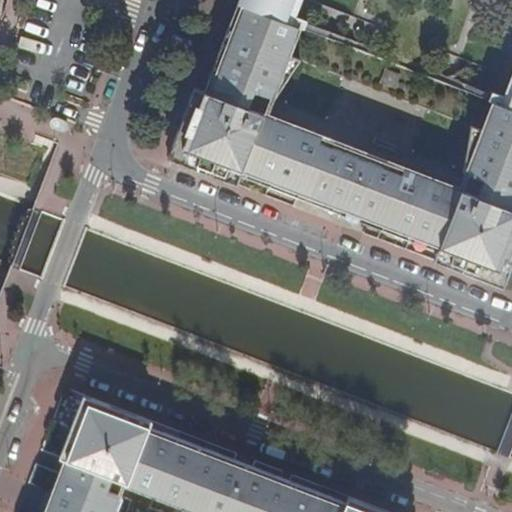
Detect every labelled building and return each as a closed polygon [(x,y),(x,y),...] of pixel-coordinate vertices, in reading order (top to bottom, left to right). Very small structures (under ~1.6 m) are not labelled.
[(238,0),(238,2),(259,10),(261,11),(264,0),(238,0)] [(264,0),(261,11),(297,25),(304,27),(306,21),(288,13),(293,0),(264,0)] [(207,83),(204,92),(209,95),(231,34),(247,39),(259,10),(238,2),(207,83)] [(226,170),(241,174),(243,168),(299,190),(317,142),(261,122),(264,115),(245,108),(253,91),(270,98),(286,55),(297,25),(261,11),(259,10),(247,39),(231,34),(209,95),(204,92),(176,162),(222,180),(226,170)] [(286,55),(270,98),(273,99),(299,59),(286,55)] [(498,102),(511,107),(511,87),(508,97),(491,90),(488,98),(493,100),(498,102)] [(492,120),(498,102),(493,100),(486,118),(492,120)] [(509,273),(511,265),(511,258),(507,256),(511,243),(511,107),(498,102),(492,120),(486,118),(482,129),(466,172),(482,178),(476,196),(460,190),(458,195),(401,174),(342,152),(339,157),(338,166),(341,168),(329,202),(439,243),(436,250),(450,255),(446,267),(480,280),(493,285),(498,270),(509,273)] [(261,122),(317,142),(320,136),(264,115),(261,122)] [(462,170),(466,172),(482,129),(470,124),(462,170)] [(241,174),(436,250),(439,243),(329,202),(341,168),(338,166),(339,157),(342,152),(317,142),(299,190),(243,168),(241,174)] [(403,168),(401,174),(458,195),(460,190),(403,168)] [(237,185),(241,174),(226,170),(222,180),(237,185)] [(431,261),(446,267),(450,255),(436,250),(431,261)] [(503,289),(504,285),(509,273),(498,270),(493,285),(503,289)] [(83,393),(78,405),(84,407),(89,395),(83,393)] [(107,409),(109,403),(89,395),(84,407),(78,405),(69,429),(75,430),(65,458),(72,460),(59,493),(53,490),(51,494),(44,511),(114,511),(115,511),(121,495),(105,489),(111,476),(182,503),(179,510),(184,511),(395,511),(390,510),(389,511),(377,511),(345,500),(343,504),(251,469),(147,429),(148,425),(107,409)] [(107,409),(148,425),(150,418),(109,403),(107,409)] [(347,494),(342,491),(223,446),(150,418),(148,425),(147,429),(251,469),(343,504),(345,500),(347,494)] [(58,455),(65,458),(75,430),(69,429),(58,455)] [(65,458),(53,490),(59,493),(72,460),(65,458)] [(347,494),(345,500),(377,511),(389,511),(390,510),(347,494)]
